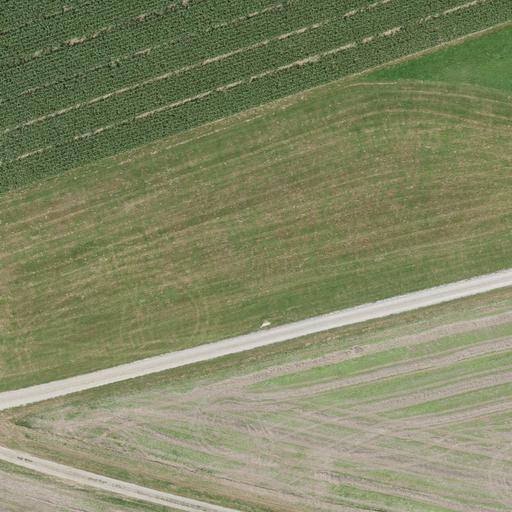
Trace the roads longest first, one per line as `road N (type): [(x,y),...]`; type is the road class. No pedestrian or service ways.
road 1 (track): [(511,279),(0,404)]
road 2 (track): [(216,511),(0,452)]
